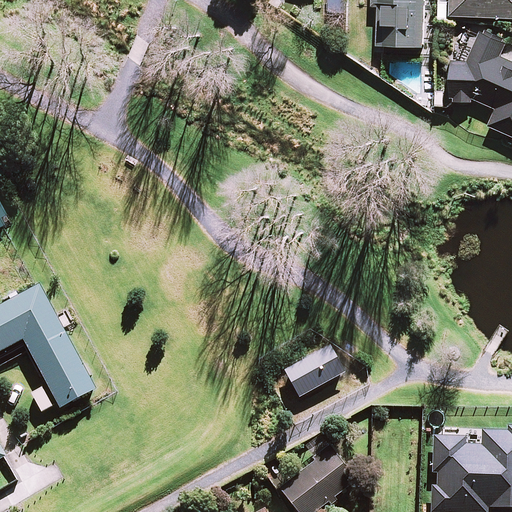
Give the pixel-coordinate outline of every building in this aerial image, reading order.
[(428,51),(429,0),(376,0),(376,11),(383,11),(382,49),(428,51)] [(511,0),(451,0),(451,16),(511,18),(511,0)] [(468,60),(452,60),(452,101),(470,101),(476,100),(496,108),(489,126),(511,135),(511,61),(500,57),(508,39),(482,28),(468,60)] [(0,213),(0,239),(10,234),(0,213)] [(101,396),(46,291),(0,314),(0,361),(29,346),(65,415),(101,396)] [(288,374),(303,402),(349,377),(334,349),(288,374)] [(490,511),(491,511),(511,511),(511,428),(511,429),(511,434),(485,434),(485,448),(468,447),(468,440),(437,439),(436,476),(441,476),(440,488),(435,488),(434,511),(490,511)] [(0,468),(10,463),(0,443),(0,468)] [(319,469),(285,496),(297,511),(326,511),(361,485),(335,452),(317,466),(319,469)]
